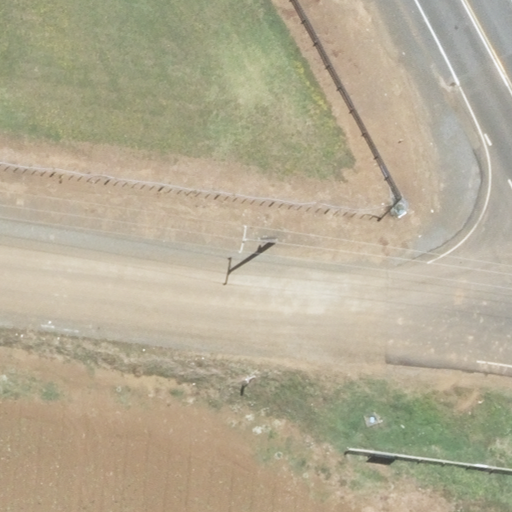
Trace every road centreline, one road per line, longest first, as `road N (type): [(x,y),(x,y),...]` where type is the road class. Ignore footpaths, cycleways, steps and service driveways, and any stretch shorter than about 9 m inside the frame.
road 1 (unclassified): [(0,262),(456,321),(511,312)]
road 2 (tertiary): [(511,108),(453,0)]
